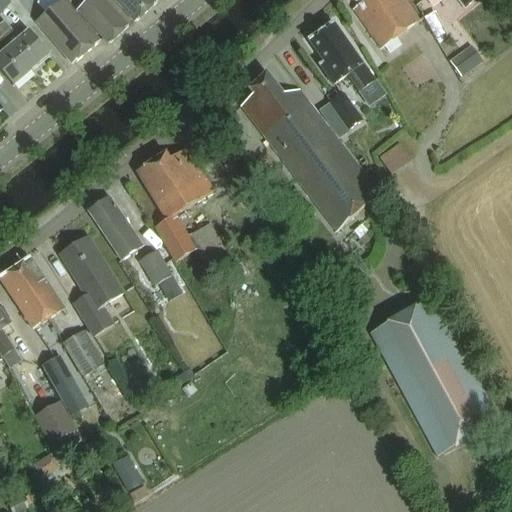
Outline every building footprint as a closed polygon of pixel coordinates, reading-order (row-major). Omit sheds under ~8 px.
[(0,0),(0,19),(13,6),(6,0),(0,0)] [(91,0),(77,13),(109,47),(129,29),(102,0),(91,0)] [(112,0),(135,26),(158,5),(153,0),(112,0)] [(382,52),(419,24),(402,0),(352,0),(359,9),(354,12),(382,52)] [(423,0),(425,2),(427,0),(456,0),(465,11),(479,0),(423,0)] [(37,26),(73,68),(100,45),(64,4),(37,26)] [(19,41),(4,24),(0,27),(0,35),(4,40),(11,48),(33,74),(52,59),(29,33),(19,41)] [(361,94),(375,84),(334,26),(310,43),(325,65),(320,68),(334,88),(349,78),(361,94)] [(446,37),(441,27),(430,33),(436,43),(446,37)] [(3,55),(0,52),(0,72),(15,90),(33,74),(11,48),(3,55)] [(472,49),(450,64),(461,80),(482,65),(472,49)] [(337,235),(379,196),(299,93),(298,93),(284,97),(267,76),(250,92),(254,98),(241,109),(337,235)] [(349,134),(363,124),(345,98),(321,114),(335,133),(344,127),(349,134)] [(399,147),(380,160),(392,177),(411,164),(399,147)] [(210,227),(188,240),(176,218),(214,194),(207,182),(206,183),(186,152),(170,162),(166,156),(137,174),(167,224),(156,231),(176,265),(196,253),(200,261),(222,249),(210,227)] [(379,192),(388,186),(379,173),(370,179),(379,192)] [(122,264),(144,249),(111,201),(90,215),(122,264)] [(103,310),(124,297),(89,240),(61,258),(87,300),(75,307),(95,340),(114,327),(103,310)] [(159,287),(173,279),(158,255),(141,265),(156,289),(159,287)] [(50,322),(65,312),(31,261),(16,271),(50,322)] [(424,297),(441,286),(426,261),(408,271),(424,297)] [(34,333),(50,322),(16,271),(0,282),(34,333)] [(173,279),(159,287),(170,305),(184,297),(173,279)] [(435,301),(370,337),(437,460),(502,425),(435,301)] [(0,356),(3,360),(15,352),(2,332),(12,326),(4,310),(0,311),(0,309),(0,356)] [(64,347),(84,381),(105,368),(85,334),(64,347)] [(68,406),(83,398),(61,359),(46,368),(68,406)] [(110,408),(128,398),(114,375),(97,384),(110,408)] [(80,437),(64,409),(40,424),(56,451),(80,437)] [(51,457),(35,467),(43,480),(60,470),(51,457)]
